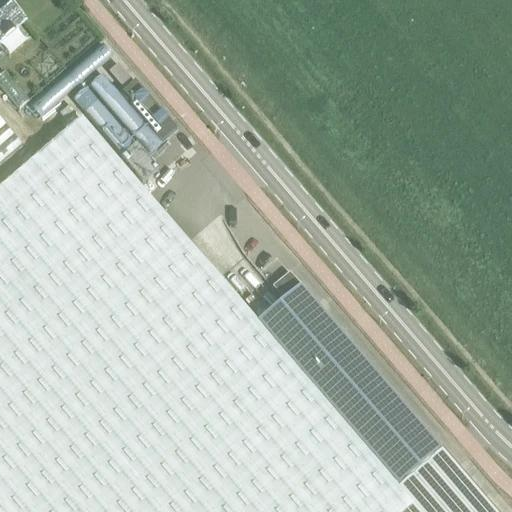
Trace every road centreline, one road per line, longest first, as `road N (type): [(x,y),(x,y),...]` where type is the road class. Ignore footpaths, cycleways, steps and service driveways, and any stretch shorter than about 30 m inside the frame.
road 1 (secondary): [(122,0),(418,348),(511,445)]
road 2 (unknown): [(511,410),(157,0)]
